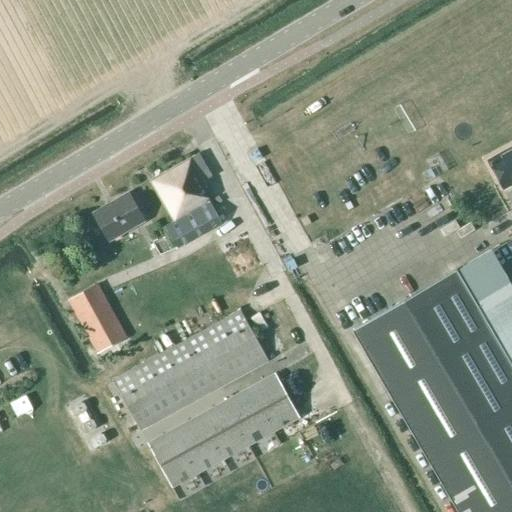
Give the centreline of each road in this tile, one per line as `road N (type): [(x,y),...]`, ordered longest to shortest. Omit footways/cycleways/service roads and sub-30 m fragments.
road 1 (track): [(189,103),(412,511)]
road 2 (tertiary): [(0,213),(368,0)]
